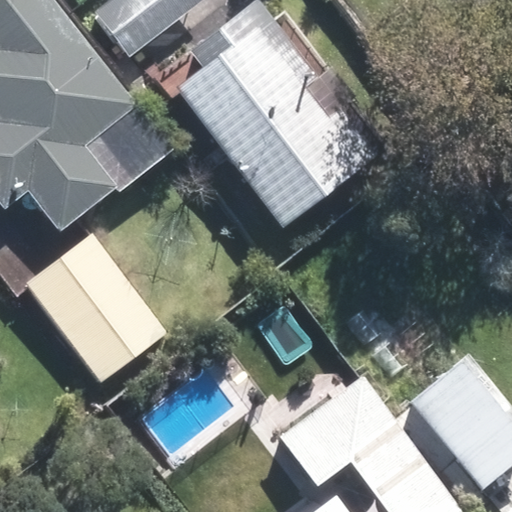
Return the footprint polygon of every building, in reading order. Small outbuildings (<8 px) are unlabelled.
[(169,151),(53,0),(0,0),(0,122),(0,123),(0,202),(6,210),(32,191),(62,231),(169,151)] [(89,0),(134,59),(211,0),(89,0)] [(274,20),(182,88),(286,227),(378,158),(274,20)] [(96,237),(32,286),(107,382),(171,333),(96,237)] [(511,447),(450,377),(403,419),(472,498),(511,463),(511,447)] [(457,511),(362,385),(282,445),(318,492),(356,464),(392,511),(457,511)] [(349,511),(339,497),(320,511),(349,511)]
